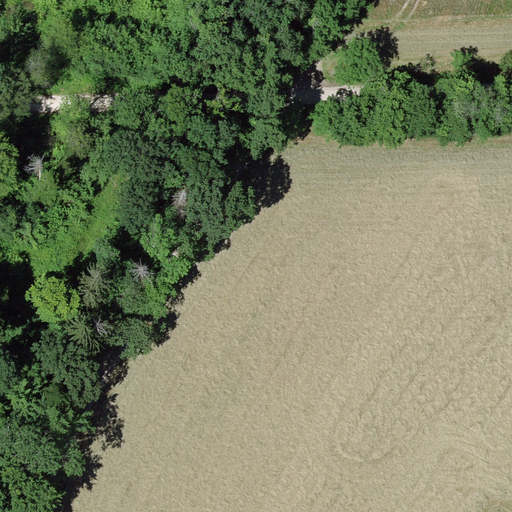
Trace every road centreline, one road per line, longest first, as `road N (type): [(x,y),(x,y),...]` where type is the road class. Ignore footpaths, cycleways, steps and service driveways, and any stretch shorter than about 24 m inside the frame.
road 1 (track): [(46,511),(71,454),(276,96)]
road 2 (track): [(0,102),(276,96)]
road 3 (unclassified): [(276,96),(511,90)]
